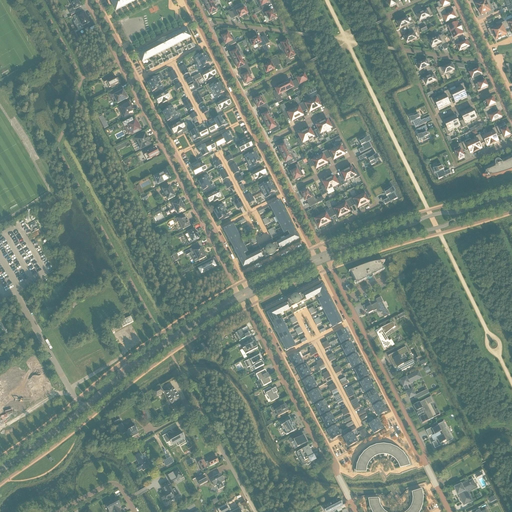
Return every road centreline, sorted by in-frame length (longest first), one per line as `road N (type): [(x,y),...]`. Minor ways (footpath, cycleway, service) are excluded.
road 1 (tertiary): [(0,471),(219,308)]
road 2 (tertiary): [(511,195),(323,253)]
road 3 (tertiary): [(326,259),(511,202)]
road 4 (unclassified): [(255,511),(200,408),(150,433)]
road 5 (residential): [(273,361),(335,471)]
